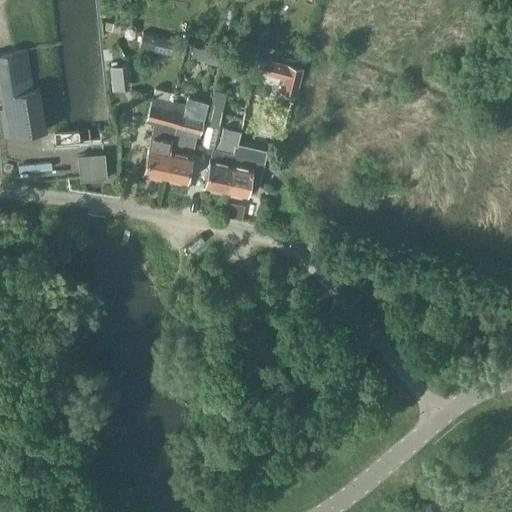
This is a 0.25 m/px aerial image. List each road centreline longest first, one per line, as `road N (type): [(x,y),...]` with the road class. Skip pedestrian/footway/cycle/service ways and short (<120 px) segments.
road 1 (unclassified): [(439,415),(291,244),(0,191)]
road 2 (unclassified): [(439,415),(325,511)]
